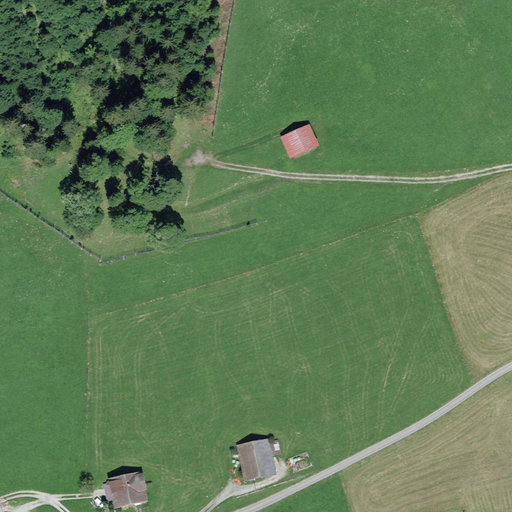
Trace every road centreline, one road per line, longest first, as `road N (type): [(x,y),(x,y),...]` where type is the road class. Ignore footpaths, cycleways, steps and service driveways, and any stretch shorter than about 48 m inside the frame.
road 1 (track): [(203,160),(292,175),(427,180),(511,166)]
road 2 (unclassified): [(511,365),(399,435),(243,511)]
